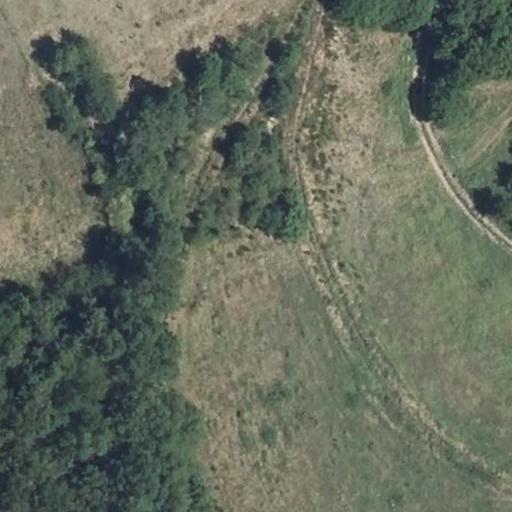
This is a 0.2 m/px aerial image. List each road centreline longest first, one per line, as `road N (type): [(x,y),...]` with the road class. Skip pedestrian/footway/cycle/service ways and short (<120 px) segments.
road 1 (track): [(205,511),(163,393),(161,333),(209,161),(298,0)]
road 2 (track): [(435,0),(418,78),(425,129),(455,194),(511,249)]
